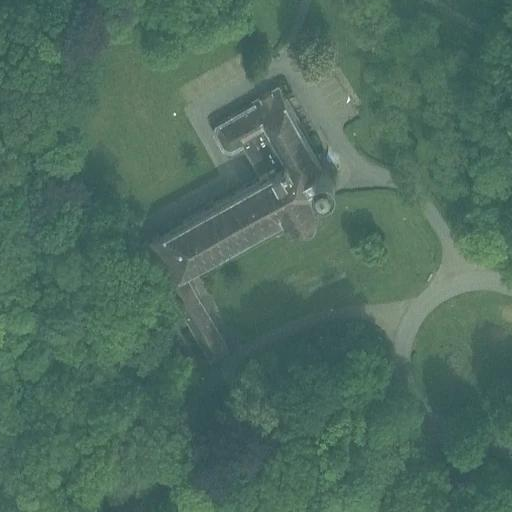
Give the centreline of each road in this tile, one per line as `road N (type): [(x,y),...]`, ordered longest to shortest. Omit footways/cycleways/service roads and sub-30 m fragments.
road 1 (unknown): [(285,62),(211,97),(203,127),(217,171),(131,239),(129,257),(201,391)]
road 2 (residential): [(465,283),(415,195),(347,169),(285,62)]
road 3 (residential): [(161,419),(264,345),(320,320),(417,320)]
road 4 (residential): [(346,511),(434,413)]
